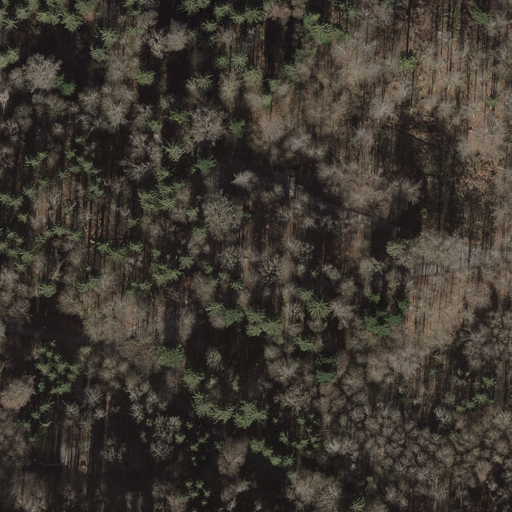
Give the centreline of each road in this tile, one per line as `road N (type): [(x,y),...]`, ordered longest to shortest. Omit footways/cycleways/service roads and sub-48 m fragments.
road 1 (track): [(481,259),(159,141),(0,73)]
road 2 (track): [(104,341),(208,302),(481,259)]
road 3 (track): [(0,323),(104,341),(323,511)]
